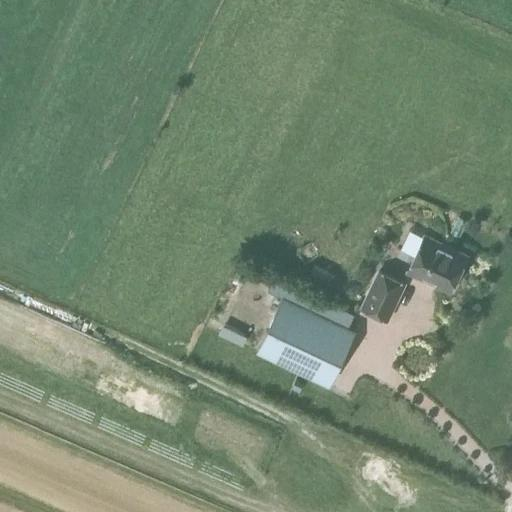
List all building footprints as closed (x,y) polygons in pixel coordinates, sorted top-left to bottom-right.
[(409,270),(425,278),(426,275),(437,281),(436,283),(451,290),(468,254),(425,234),(409,270)] [(334,273),(315,264),(307,280),(326,289),(334,273)] [(362,306),(388,318),(405,282),(380,270),(362,306)] [(283,295),(258,350),(330,384),(356,330),(283,295)] [(336,465),(345,445),(300,425),(291,444),(336,465)]
